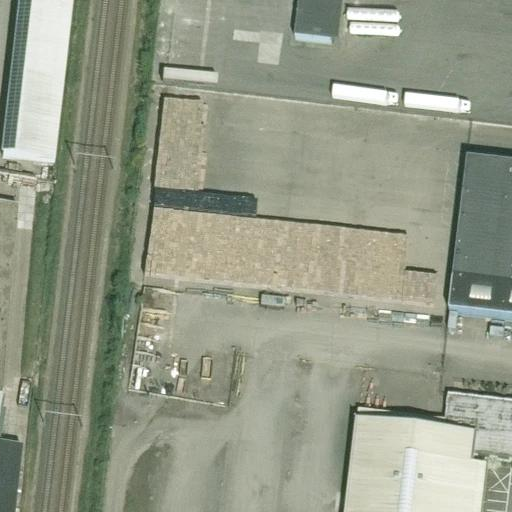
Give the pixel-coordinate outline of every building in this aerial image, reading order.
[(73,4),(36,0),(21,0),(3,158),(55,164),(73,4)] [(299,0),(295,40),(331,45),(336,0),(299,0)] [(295,102),(288,173),(341,178),(341,177),(364,179),(364,172),(384,174),(390,110),(295,102)] [(156,222),(199,224),(202,146),(186,146),(185,157),(159,156),(156,222)] [(511,322),(511,167),(468,162),(450,315),(511,322)] [(384,202),(385,189),(295,180),(292,217),(369,224),(371,200),(384,202)] [(0,408),(3,391),(18,209),(0,205),(0,408)] [(330,275),(343,275),(344,237),(329,236),(328,265),(311,265),(310,286),(330,286),(330,275)] [(511,404),(449,397),(445,434),(358,423),(347,511),(469,511),(476,459),(511,463),(511,404)]
